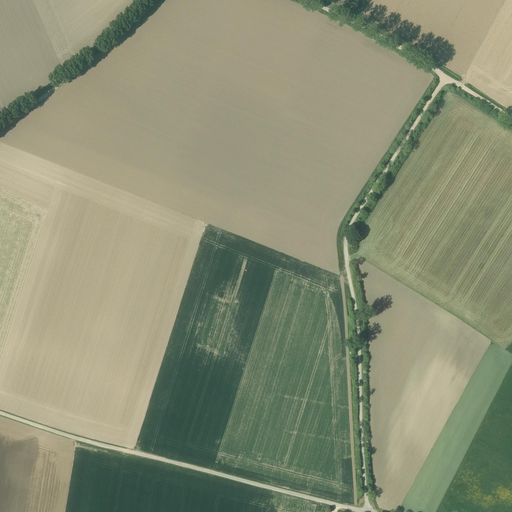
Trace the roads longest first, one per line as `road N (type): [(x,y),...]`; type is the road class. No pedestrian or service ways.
road 1 (unclassified): [(366,511),(358,331),(345,241),(444,78)]
road 2 (unclassified): [(365,511),(0,413)]
road 3 (track): [(511,120),(301,0)]
road 4 (track): [(150,0),(104,49),(0,129)]
